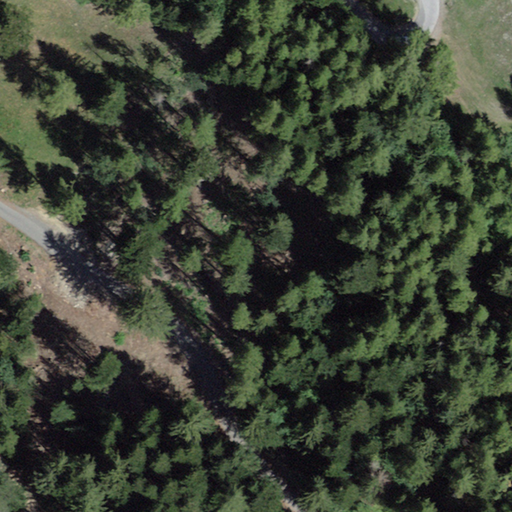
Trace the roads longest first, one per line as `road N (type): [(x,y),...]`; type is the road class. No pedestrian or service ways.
road 1 (unclassified): [(302,511),(238,464),(190,363),(0,205)]
road 2 (unclassified): [(348,0),(391,40),(419,44),(428,0)]
road 3 (track): [(434,0),(511,97)]
